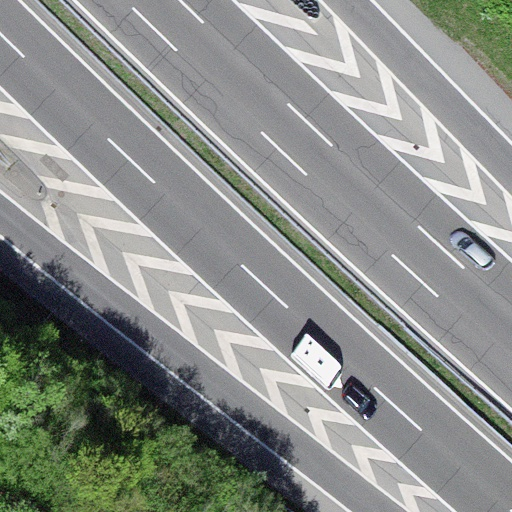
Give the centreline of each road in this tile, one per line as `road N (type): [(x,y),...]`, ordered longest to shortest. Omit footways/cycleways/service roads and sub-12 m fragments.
road 1 (motorway): [(0,33),(511,510)]
road 2 (motorway): [(511,335),(153,0)]
road 3 (motorway): [(0,213),(379,511)]
road 4 (motorway): [(511,170),(345,0)]
